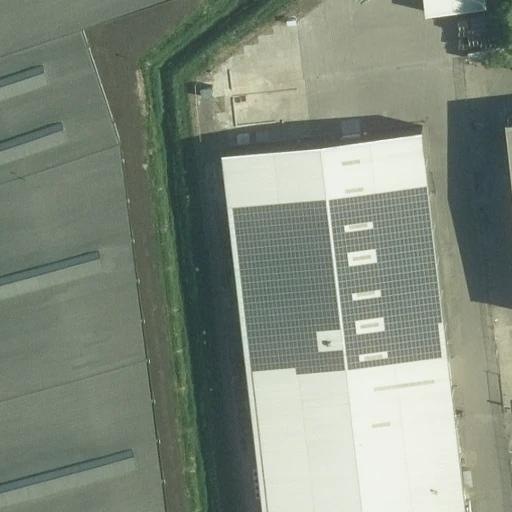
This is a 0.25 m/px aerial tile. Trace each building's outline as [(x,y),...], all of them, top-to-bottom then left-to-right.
[(0,0),(0,511),(166,511),(149,373),(118,137),(81,23),(149,0),(0,0)] [(482,0),(422,0),(424,12),(484,5),(482,0)] [(239,62),(216,62),(217,84),(240,84),(239,62)] [(470,511),(469,500),(466,500),(423,126),(224,149),(265,511),(470,511)] [(257,511),(256,500),(248,501),(249,511),(257,511)]
